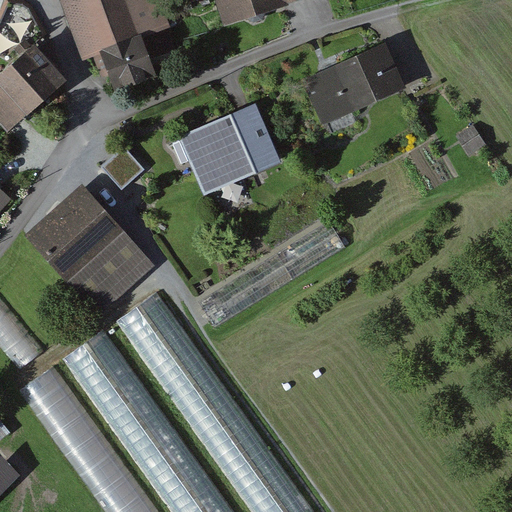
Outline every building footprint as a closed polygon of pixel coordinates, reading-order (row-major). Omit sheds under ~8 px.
[(162,0),(64,0),(85,60),(110,51),(150,38),(173,30),(162,0)] [(221,0),(230,28),(323,0),(221,0)] [(150,38),(110,51),(123,90),(163,76),(150,38)] [(391,44),(308,82),(330,130),(413,92),(391,44)] [(42,48),(0,82),(0,121),(10,134),(71,83),(42,48)] [(265,102),(183,137),(209,198),(291,163),(265,102)] [(128,146),(103,167),(126,195),(151,174),(128,146)] [(0,216),(15,201),(0,186),(0,216)] [(88,186),(30,235),(100,317),(158,268),(88,186)] [(0,333),(11,347),(30,331),(0,294),(0,333)] [(113,325),(248,511),(311,511),(155,295),(113,325)] [(61,363),(169,511),(232,511),(103,333),(61,363)] [(63,455),(104,511),(153,511),(51,371),(19,394),(63,455)] [(0,497),(23,476),(4,456),(0,459),(0,497)]
